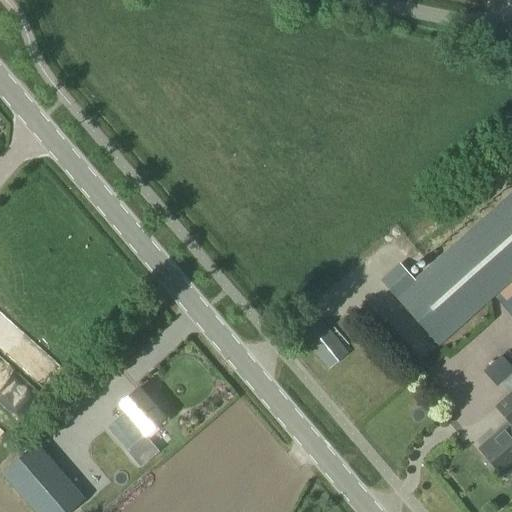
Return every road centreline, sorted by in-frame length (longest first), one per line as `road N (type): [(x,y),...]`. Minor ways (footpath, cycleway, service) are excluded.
road 1 (secondary): [(368,511),(0,82)]
road 2 (unclassified): [(511,31),(357,0)]
